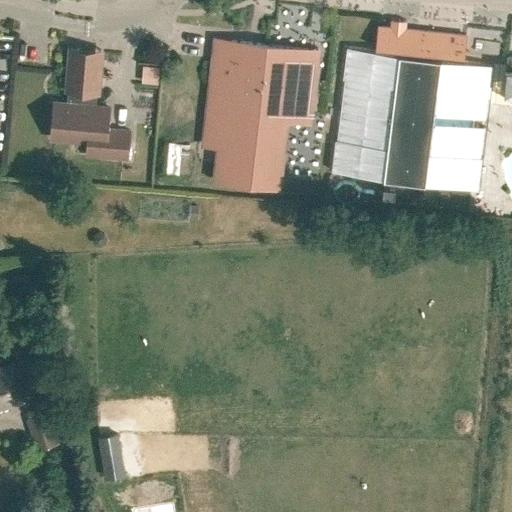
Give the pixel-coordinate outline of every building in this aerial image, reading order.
[(335,139),(331,170),(384,177),(390,178),(396,179),(425,183),(425,182),(478,189),(482,157),(480,157),(487,96),(489,96),(493,65),(463,61),(466,35),(405,28),(405,21),(392,19),(391,27),(378,25),(376,47),(377,47),(376,50),(347,47),(343,78),(344,78),(337,139),(335,139)] [(321,58),(212,46),(200,156),(215,158),(211,187),(281,195),(288,130),(313,132),(321,58)] [(54,109),(51,143),(87,147),(86,160),(127,165),(130,138),(107,135),(110,115),(96,113),(102,57),(72,54),(66,110),(54,109)] [(143,82),(159,83),(161,66),(144,65),(143,82)] [(439,188),(437,204),(468,208),(470,191),(439,188)] [(0,367),(0,406),(23,399),(13,364),(0,367)] [(26,417),(36,449),(60,441),(50,410),(26,417)] [(118,433),(98,437),(105,476),(125,473),(118,433)]
